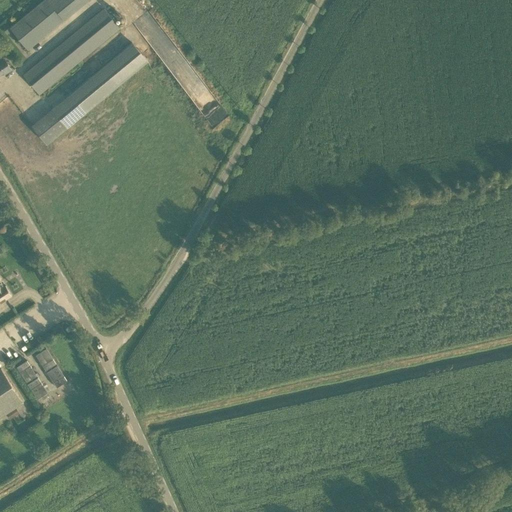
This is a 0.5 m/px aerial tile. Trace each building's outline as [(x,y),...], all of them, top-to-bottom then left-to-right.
[(28,50),(87,0),(43,0),(10,28),(28,50)] [(39,94),(120,27),(105,8),(23,75),(39,94)] [(55,114),(51,110),(32,126),(47,144),(148,61),(137,48),(56,115),(56,114),(55,114)] [(0,74),(4,72),(5,73),(11,69),(4,59),(0,62),(0,74)] [(0,302),(12,295),(5,285),(4,286),(0,280),(0,279),(1,279),(0,276),(0,302)] [(56,364),(46,348),(36,355),(46,371),(56,364)] [(27,360),(16,367),(26,382),(37,376),(27,360)] [(67,381),(57,365),(47,372),(57,388),(67,381)] [(1,368),(0,369),(0,416),(23,402),(1,368)] [(37,399),(48,393),(38,377),(27,384),(37,399)] [(9,419),(19,413),(16,407),(6,414),(9,419)]
